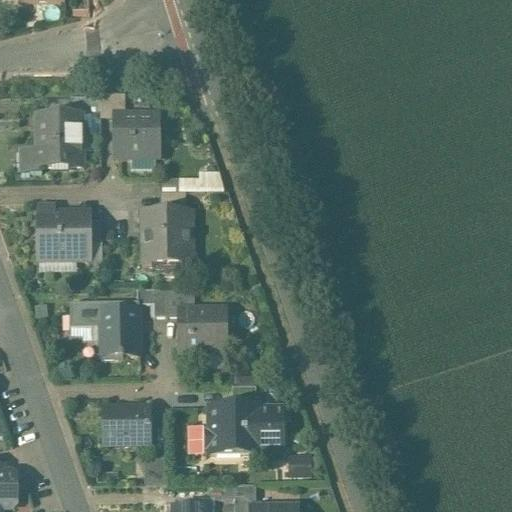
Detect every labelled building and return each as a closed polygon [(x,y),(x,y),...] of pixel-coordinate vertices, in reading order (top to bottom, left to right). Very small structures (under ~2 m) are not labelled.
[(100,99),(69,100),(69,119),(81,119),(81,121),(100,121),(100,99)] [(125,99),(100,99),(101,124),(113,124),(113,120),(125,120),(125,99)] [(69,119),(35,120),(35,129),(36,129),(37,154),(38,172),(42,172),(82,171),(81,121),(81,119),(69,119)] [(125,120),(113,120),(113,124),(113,163),(160,163),(160,120),(125,120)] [(38,172),(37,154),(19,155),(20,177),(42,177),(42,172),(38,172)] [(185,196),(159,196),(159,217),(185,217),(185,196)] [(159,217),(141,217),(142,268),(184,268),(183,238),(191,238),(191,235),(194,235),(193,220),(191,220),(191,217),(185,217),(159,217)] [(54,218),(37,218),(37,265),(39,265),(39,272),(76,272),(76,265),(89,265),(89,224),(89,218),(54,218)] [(102,224),(89,224),(89,248),(102,248),(102,224)] [(166,294),(137,295),(137,307),(137,309),(138,309),(139,309),(154,308),(154,321),(166,321),(166,294)] [(184,313),(184,294),(166,294),(166,321),(179,321),(179,313),(184,313)] [(137,307),(70,308),(71,332),(101,332),(102,364),(119,364),(123,364),(123,362),(140,362),(139,309),(138,309),(137,309),(137,307)] [(184,313),(179,313),(179,321),(179,358),(226,358),(226,313),(184,313)] [(255,391),(231,391),(232,403),(249,405),(249,411),(259,411),(259,403),(255,403),(255,391)] [(249,411),(208,411),(209,430),(217,430),(217,459),(263,458),(263,456),(262,413),(262,411),(259,411),(249,411)] [(105,451),(151,450),(150,413),(103,414),(105,451)] [(282,413),(262,413),(263,456),(282,456),(282,413)] [(217,430),(209,430),(209,434),(204,435),(204,454),(209,454),(209,459),(217,459),(217,430)] [(314,479),(314,459),(290,459),(290,479),(314,479)] [(168,490),(167,462),(153,462),(154,490),(168,490)] [(2,476),(2,470),(0,469),(0,493),(2,493),(2,511),(12,511),(17,506),(16,480),(12,476),(2,476)] [(235,489),(208,489),(208,504),(235,504),(235,489)] [(255,489),(235,489),(235,504),(235,511),(249,511),(256,510),(255,489)]
